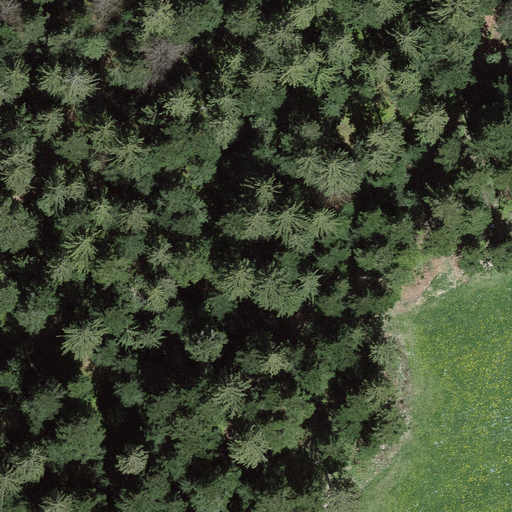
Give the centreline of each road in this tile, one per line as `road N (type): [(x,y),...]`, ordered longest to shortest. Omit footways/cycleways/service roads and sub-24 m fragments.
road 1 (track): [(0,259),(297,314)]
road 2 (track): [(485,0),(471,159)]
